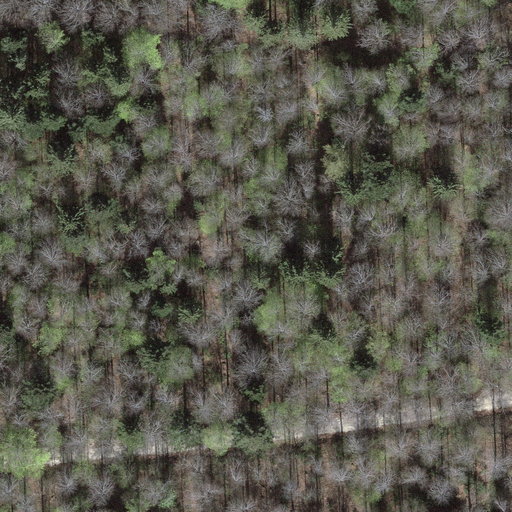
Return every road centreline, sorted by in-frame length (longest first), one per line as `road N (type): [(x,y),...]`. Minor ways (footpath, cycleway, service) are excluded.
road 1 (track): [(511,396),(371,421),(0,458)]
road 2 (track): [(0,15),(474,41)]
